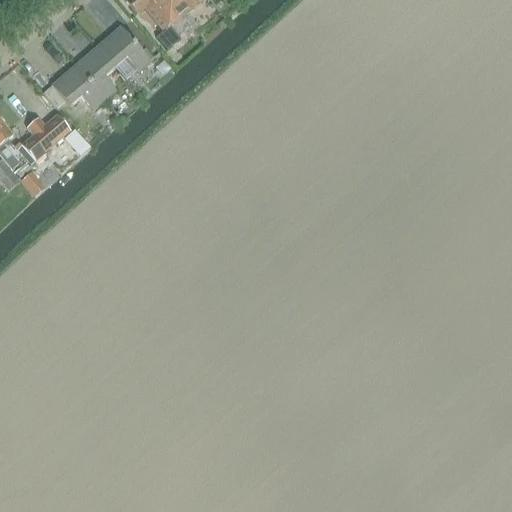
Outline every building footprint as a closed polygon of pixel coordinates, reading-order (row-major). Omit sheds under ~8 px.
[(186,35),(176,23),(202,3),(199,0),(126,0),(124,2),(136,17),(144,10),(163,34),(172,45),(186,35)] [(60,56),(67,51),(48,27),(41,33),(60,56)] [(120,29),(97,49),(115,70),(126,61),(143,80),(154,71),(148,66),(150,64),(120,29)] [(97,49),(74,69),(104,103),(116,93),(104,79),(115,70),(97,49)] [(74,69),(51,88),(69,110),(81,100),(92,114),(104,103),(74,69)] [(33,139),(21,148),(26,154),(22,158),(30,168),(70,134),(56,118),(44,129),(38,121),(27,130),(33,138),(33,139)] [(0,122),(0,157),(11,171),(23,161),(7,142),(12,138),(0,122)] [(0,183),(8,193),(18,184),(1,164),(0,164),(0,183)]
